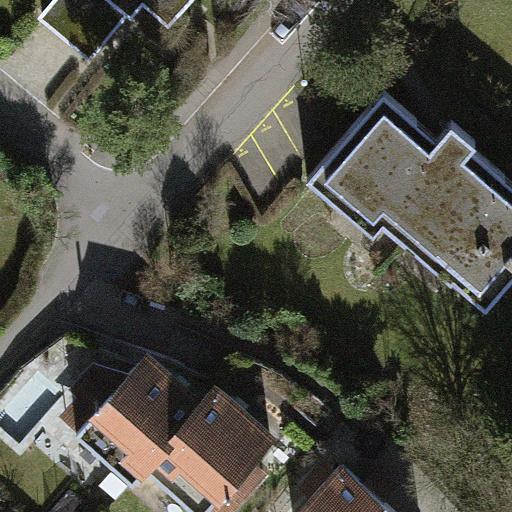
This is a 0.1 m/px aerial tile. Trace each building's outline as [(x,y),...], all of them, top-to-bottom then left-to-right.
[(198,0),(49,0),(27,27),(82,73),(135,11),(167,38),(198,0)] [(511,291),(511,202),(386,99),(309,192),(479,331),(511,291)] [(210,398),(156,352),(82,439),(136,484),(210,398)] [(211,511),(267,447),(210,398),(136,484),(168,511),(211,511)] [(388,511),(339,471),(304,511),(388,511)]
